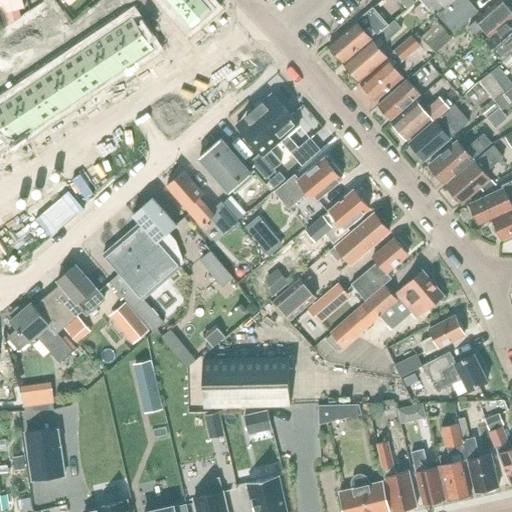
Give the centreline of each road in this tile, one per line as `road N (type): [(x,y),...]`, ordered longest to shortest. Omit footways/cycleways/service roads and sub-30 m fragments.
road 1 (residential): [(0,195),(263,16)]
road 2 (residential): [(480,268),(280,34)]
